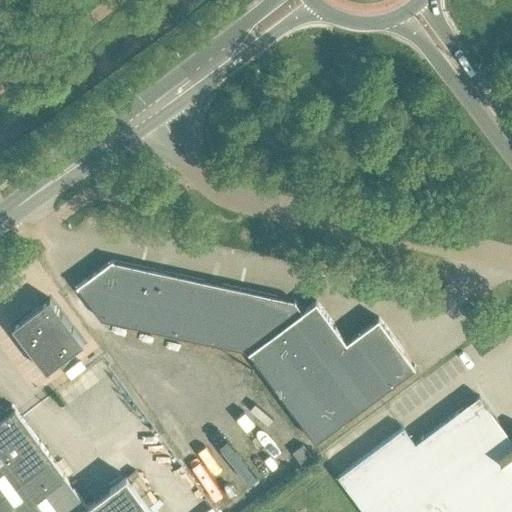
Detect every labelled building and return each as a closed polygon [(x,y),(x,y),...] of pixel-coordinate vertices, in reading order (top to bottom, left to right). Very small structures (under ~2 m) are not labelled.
[(294,299),(113,259),(112,258),(77,284),(101,318),(249,349),(316,439),(415,365),(379,316),(347,340),(316,299),(302,310),(294,299)] [(11,326),(45,371),(84,342),(49,297),(11,326)] [(338,473),(366,511),(511,511),(511,436),(479,393),(414,441),(403,425),(338,473)] [(0,511),(154,511),(128,475),(88,504),(15,406),(8,411),(7,409),(5,407),(3,405),(0,403),(0,511)] [(293,450),(303,464),(313,456),(303,442),(293,450)] [(221,511),(214,501),(199,511),(221,511)]
